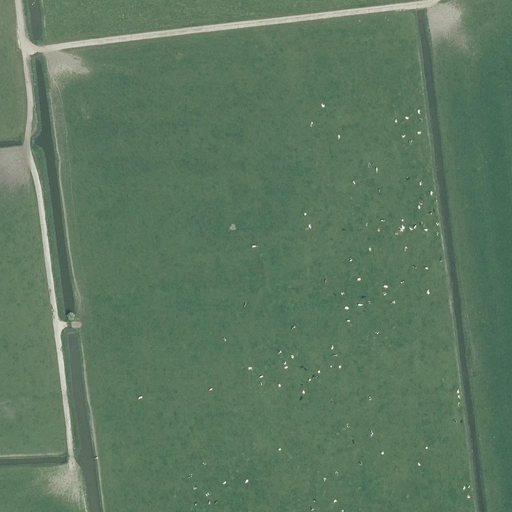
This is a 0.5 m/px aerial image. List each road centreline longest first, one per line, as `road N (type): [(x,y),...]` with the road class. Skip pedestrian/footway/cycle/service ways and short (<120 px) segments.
road 1 (track): [(72,470),(26,144),(17,0)]
road 2 (track): [(431,0),(24,50)]
